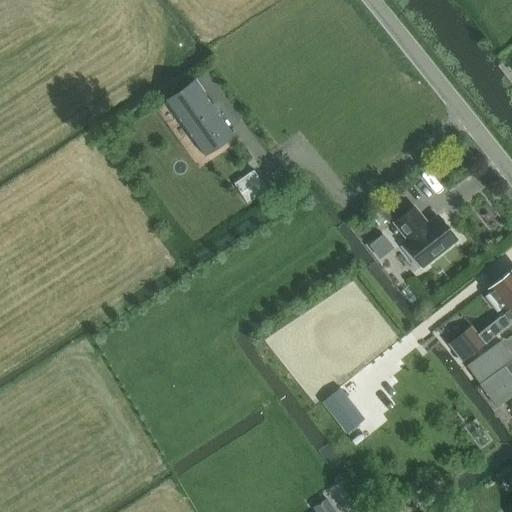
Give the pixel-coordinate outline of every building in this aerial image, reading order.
[(166,100),(165,101),(201,152),(202,151),(230,132),(231,131),(195,80),(194,81),(166,100)] [(254,170),(234,184),(247,204),(267,190),(254,170)] [(387,221),(403,208),(394,196),(378,209),(387,221)] [(455,240),(437,216),(424,226),(420,222),(423,220),(413,207),(394,223),(407,239),(403,243),(423,266),(455,240)] [(378,209),(370,215),(379,227),(387,221),(378,209)] [(382,235),(368,245),(379,259),(393,248),(382,235)] [(511,270),(487,290),(506,314),(496,321),(503,330),(511,322),(511,270)] [(437,329),(463,362),(503,330),(496,321),(477,335),(458,312),(437,329)] [(511,357),(501,342),(467,367),(496,407),(511,395),(511,357)] [(340,389),(322,403),(346,434),(358,425),(340,403),(347,398),(340,389)] [(335,511),(327,498),(313,508),(315,511),(335,511)]
